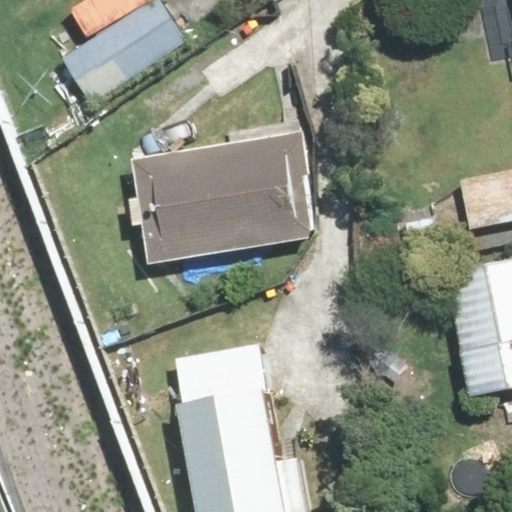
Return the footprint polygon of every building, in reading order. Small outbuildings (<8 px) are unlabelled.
[(198,44),(167,0),(164,0),(76,62),(108,108),(198,44)] [(273,66),(254,41),(207,77),(226,102),(273,66)] [(306,139),(283,143),(277,102),(242,108),(218,111),(224,152),(220,152),(152,163),(167,264),(321,241),(306,139)] [(511,224),(511,178),(476,185),(485,230),(511,224)] [(511,259),(455,267),(483,399),(511,395),(511,259)] [(319,511),(312,461),(297,463),(286,392),(277,394),(270,350),(190,362),(212,511),(319,511)]
